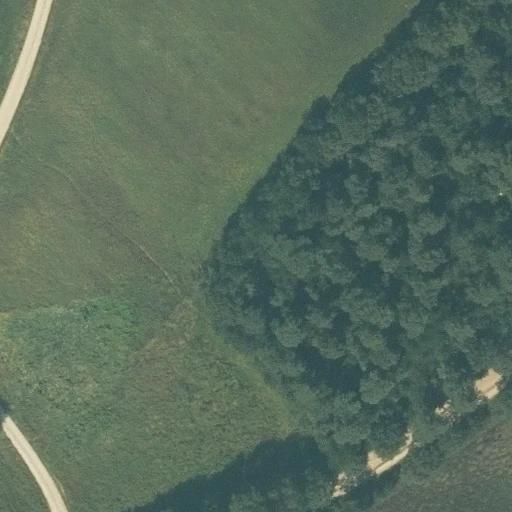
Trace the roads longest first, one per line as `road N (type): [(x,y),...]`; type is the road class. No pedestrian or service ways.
road 1 (track): [(271,511),(355,484),(511,370)]
road 2 (track): [(0,134),(46,0)]
